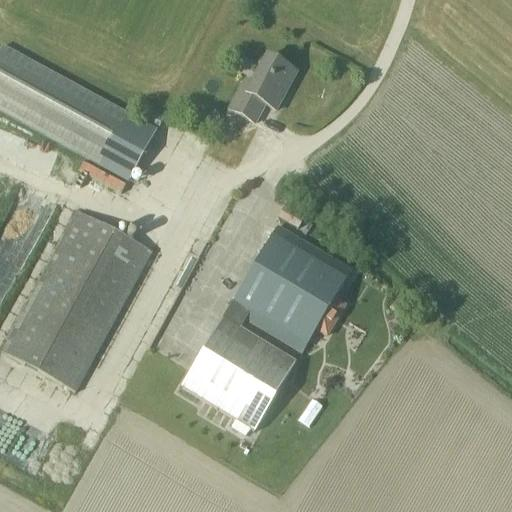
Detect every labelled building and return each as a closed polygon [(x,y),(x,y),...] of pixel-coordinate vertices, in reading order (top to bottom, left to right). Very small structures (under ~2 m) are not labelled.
[(0,115),(127,186),(153,136),(0,51),(0,115)] [(274,113),(295,74),(265,58),(251,84),(245,81),(228,112),(253,126),(263,107),(274,113)] [(136,121),(156,131),(163,119),(143,108),(136,121)] [(277,219),(297,231),(303,221),(283,209),(277,219)] [(1,354),(2,355),(0,358),(0,361),(7,365),(10,360),(74,394),(150,254),(77,215),(1,354)] [(180,389),(234,422),(230,430),(245,439),(249,431),(254,434),(294,366),(237,331),(244,321),(301,355),(315,332),(325,338),(343,308),(333,302),(350,273),(276,229),(233,302),(232,301),(180,389)]
